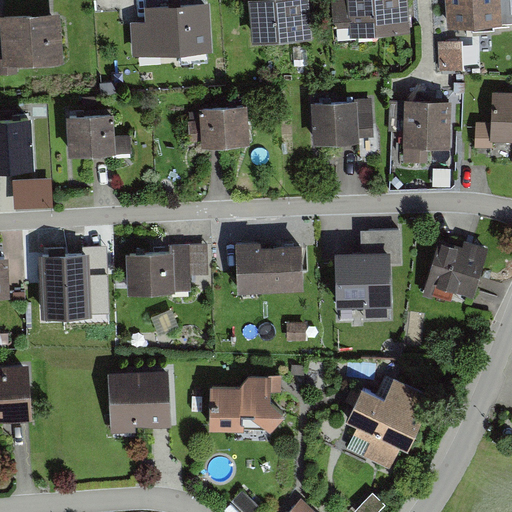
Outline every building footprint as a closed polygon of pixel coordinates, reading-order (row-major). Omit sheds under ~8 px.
[(146,18),(131,19),(133,50),(214,46),(210,0),(182,0),(145,2),(146,18)] [(248,0),(252,39),(277,37),(281,37),(313,35),(310,0),(248,0)] [(347,0),(348,9),(349,17),(349,32),(375,31),(410,30),(409,16),(408,0),(347,0)] [(501,0),(446,0),(448,26),(503,22),(501,0)] [(511,0),(501,0),(503,22),(511,21),(511,0)] [(60,16),(0,17),(0,62),(0,74),(22,73),(22,64),(61,63),(60,16)] [(511,96),(493,95),(491,123),(478,122),(476,148),(494,149),(494,142),(511,143),(511,96)] [(377,99),(311,103),(313,143),(359,141),(358,131),(379,130),(377,99)] [(453,100),(405,99),(404,161),(429,161),(429,147),(452,147),(453,100)] [(249,101),(202,103),(203,142),(251,140),(249,101)] [(113,112),(65,115),(68,156),(115,153),(113,112)] [(0,162),(35,159),(32,117),(0,119),(0,162)] [(55,207),(54,178),(15,180),(16,210),(55,207)] [(362,247),(391,246),(392,259),(402,259),(401,226),(361,227),(362,247)] [(457,247),(437,239),(428,263),(441,268),(432,290),(471,304),(491,249),(460,238),(457,247)] [(208,242),(175,244),(177,288),(192,288),(191,276),(209,275),(208,242)] [(300,242),(233,244),(235,291),(302,289),(300,242)] [(362,247),(335,248),(337,303),(393,301),(392,259),(391,246),(362,247)] [(172,250),(124,251),(125,292),(173,291),(172,250)] [(87,251),(38,255),(41,294),(90,290),(87,251)] [(6,254),(0,254),(0,292),(8,292),(6,254)] [(27,362),(0,364),(0,418),(32,416),(27,362)] [(168,367),(107,371),(111,432),(135,431),(135,425),(172,423),(168,367)] [(241,382),(212,381),(210,426),(271,428),(286,409),(272,398),(273,390),(282,390),(283,373),(249,371),(241,382)] [(384,396),(360,385),(344,419),(357,426),(353,435),(371,443),(364,458),(393,471),(420,414),(414,411),(423,392),(392,378),(384,396)] [(357,511),(376,511),(386,502),(373,490),(354,509),(357,511)] [(243,491),(234,501),(245,511),(253,511),(259,506),(243,491)] [(319,511),(304,498),(291,511),(319,511)]
